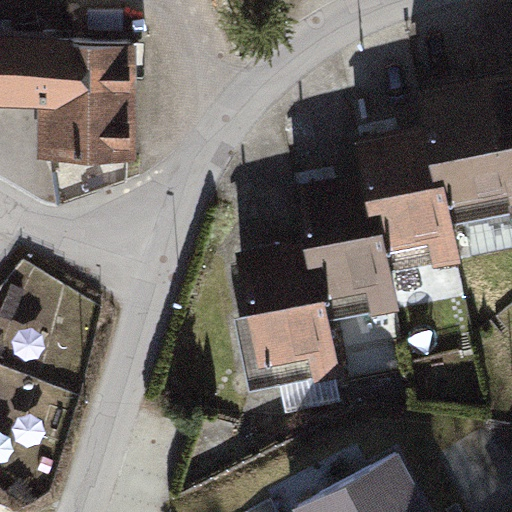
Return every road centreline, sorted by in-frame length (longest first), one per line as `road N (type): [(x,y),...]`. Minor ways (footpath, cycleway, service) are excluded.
road 1 (residential): [(163,254),(218,147),(304,46),(399,0)]
road 2 (residential): [(84,511),(163,254)]
road 3 (residential): [(163,254),(70,245),(0,205)]
